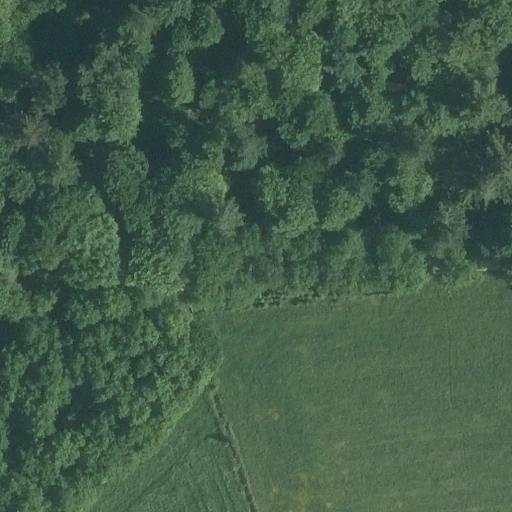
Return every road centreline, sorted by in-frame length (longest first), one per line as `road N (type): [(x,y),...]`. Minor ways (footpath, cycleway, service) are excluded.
road 1 (track): [(511,257),(0,286)]
road 2 (track): [(122,279),(138,182),(163,143),(296,0)]
